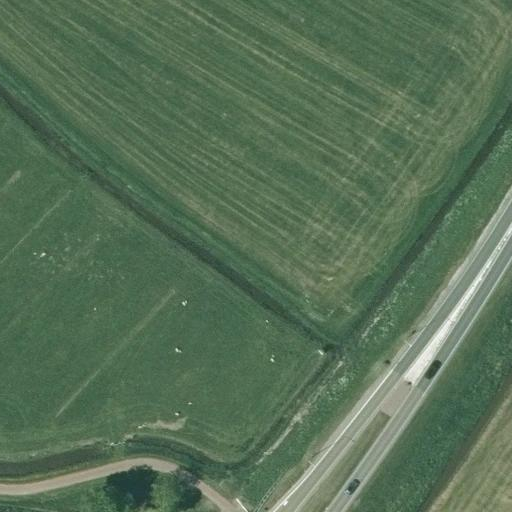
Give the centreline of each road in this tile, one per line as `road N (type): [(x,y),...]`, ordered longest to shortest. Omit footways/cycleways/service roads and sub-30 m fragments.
road 1 (trunk): [(502,243),(285,511)]
road 2 (trunk): [(334,511),(496,273),(502,243)]
